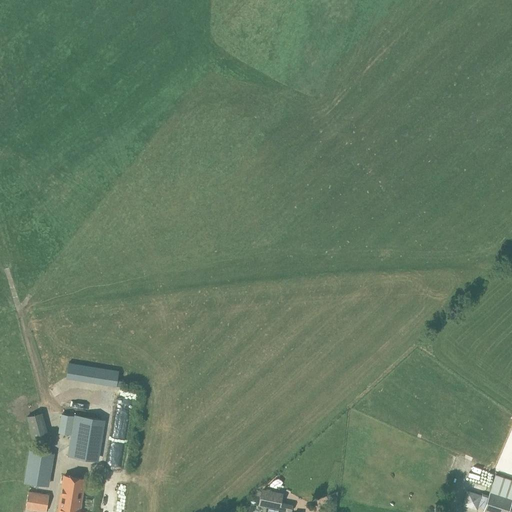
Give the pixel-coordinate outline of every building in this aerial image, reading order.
[(48,385),(53,396),(98,375),(93,364),(48,385)] [(26,418),(32,441),(49,436),(42,413),(26,418)] [(59,432),(70,434),(73,416),(62,414),(59,432)] [(93,460),(100,420),(74,415),(68,456),(93,460)] [(30,450),(25,482),(47,486),(52,454),(30,450)] [(511,479),(496,474),(490,492),(511,499),(511,479)] [(58,511),(78,511),(84,479),(64,475),(58,511)] [(471,483),(482,486),(484,480),(473,477),(471,483)] [(25,509),(42,511),(46,511),(49,495),(28,491),(25,509)] [(261,492),(258,506),(269,508),(288,511),(291,511),(292,505),(281,503),(282,497),(261,492)] [(486,502),(484,509),(483,511),(484,511),(508,511),(511,500),(511,499),(490,492),(488,498),(486,502)] [(478,506),(484,509),(486,502),(488,498),(482,496),(478,506)] [(89,510),(90,499),(84,498),(82,509),(89,510)]
